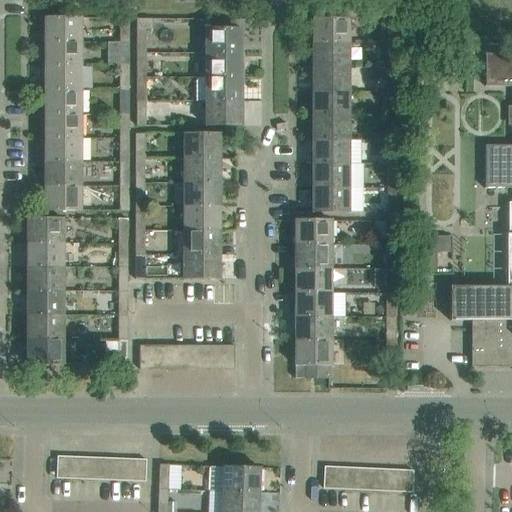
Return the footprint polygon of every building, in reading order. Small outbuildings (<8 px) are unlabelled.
[(396,44),(396,10),(382,10),(382,44),(387,44),(396,44)] [(80,42),(80,18),(45,18),(45,42),(80,42)] [(129,18),(120,18),(120,43),(129,43),(129,29),(129,18)] [(153,29),(153,19),(136,19),(136,29),(136,54),(145,54),(145,29),(153,29)] [(348,19),(312,19),(312,44),(348,43),(348,19)] [(241,53),(241,29),(205,29),(205,54),(241,53)] [(80,66),(80,42),(45,42),(45,66),(80,66)] [(129,43),(120,43),(120,67),(129,67),(129,43)] [(348,67),(348,43),(312,44),(312,68),(348,67)] [(397,67),(396,44),(387,44),(387,67),(397,67)] [(242,77),(241,53),(205,54),(205,78),(242,77)] [(511,53),(485,54),(485,87),(511,86),(511,145),(485,146),(485,188),(511,188),(511,202),(508,203),(508,235),(507,235),(507,287),(511,287),(511,53)] [(145,78),(145,54),(136,54),(136,78),(145,78)] [(80,90),(80,66),(45,66),(45,90),(80,90)] [(129,91),(129,67),(120,67),(120,91),(129,91)] [(349,91),(348,67),(312,68),(312,92),(349,91)] [(397,91),(397,67),(387,67),(387,91),(397,91)] [(242,101),(242,77),(205,78),(205,101),(242,101)] [(145,102),(145,78),(136,78),(136,102),(145,102)] [(80,114),(80,90),(45,90),(45,114),(80,114)] [(129,115),(129,91),(120,91),(120,115),(129,115)] [(349,115),(349,91),(312,92),(312,116),(349,115)] [(397,115),(397,91),(387,91),(387,102),(387,115),(397,115)] [(242,126),(242,101),(205,101),(205,126),(242,126)] [(145,126),(145,102),(136,102),(136,126),(145,126)] [(80,138),(80,114),(45,114),(45,138),(80,138)] [(129,138),(129,115),(120,115),(120,138),(129,138)] [(349,140),(349,115),(312,116),(312,140),(349,140)] [(397,139),(397,115),(387,115),(387,139),(397,139)] [(145,134),(135,134),(135,159),(145,159),(145,134)] [(183,134),(183,159),(220,159),(220,134),(183,134)] [(80,162),(80,138),(45,138),(45,162),(80,162)] [(129,162),(129,138),(120,138),(120,162),(129,162)] [(397,163),(397,139),(387,139),(387,163),(397,163)] [(349,164),(349,140),(312,140),(312,164),(349,164)] [(145,183),(145,159),(135,159),(135,183),(145,183)] [(220,183),(220,159),(183,159),(183,183),(220,183)] [(80,186),(80,162),(45,162),(45,186),(80,186)] [(129,186),(129,162),(120,162),(120,186),(129,186)] [(397,187),(397,163),(387,163),(387,187),(397,187)] [(349,188),(349,164),(312,164),(312,188),(349,188)] [(145,207),(145,183),(135,183),(135,207),(145,207)] [(220,207),(220,183),(183,183),(183,207),(220,207)] [(80,211),(80,186),(45,186),(45,211),(80,211)] [(129,211),(129,186),(120,186),(120,211),(129,211)] [(397,212),(397,187),(387,187),(387,213),(397,212)] [(349,212),(349,188),(312,188),(312,212),(349,212)] [(145,231),(145,207),(135,207),(135,231),(145,231)] [(220,231),(220,207),(183,207),(184,231),(220,231)] [(63,219),(28,219),(27,219),(27,244),(63,244),(63,219)] [(119,219),(119,244),(128,244),(128,219),(119,219)] [(331,220),(296,220),(295,220),(295,245),(331,245),(331,220)] [(386,220),(386,245),(395,245),(395,220),(386,220)] [(145,255),(145,231),(135,231),(135,255),(145,255)] [(220,255),(220,231),(184,231),(184,255),(220,255)] [(63,268),(63,244),(27,244),(27,268),(63,268)] [(128,268),(128,244),(119,244),(119,268),(128,268)] [(331,269),(331,245),(295,245),(295,269),(331,269)] [(395,269),(395,245),(386,245),(385,269),(395,269)] [(148,268),(178,270),(179,248),(149,247),(148,268)] [(145,279),(145,255),(135,255),(135,279),(145,279)] [(220,279),(220,255),(184,255),(184,279),(220,279)] [(63,292),(63,268),(27,268),(27,292),(63,292)] [(128,292),(128,279),(128,268),(119,268),(119,292),(128,292)] [(331,293),(331,269),(295,269),(295,293),(331,293)] [(395,293),(395,269),(385,269),(385,293),(395,293)] [(511,287),(507,287),(450,287),(450,321),(471,321),(471,367),(509,367),(511,367),(511,287)] [(63,316),(63,292),(27,292),(27,316),(63,316)] [(128,316),(128,292),(119,292),(118,316),(128,316)] [(331,317),(331,293),(295,293),(294,317),(331,317)] [(395,317),(395,293),(385,293),(385,317),(395,317)] [(63,340),(63,316),(27,316),(27,340),(63,340)] [(128,340),(128,316),(118,316),(118,340),(128,340)] [(331,341),(331,317),(294,317),(294,341),(331,341)] [(394,341),(395,317),(385,317),(385,341),(394,341)] [(63,365),(63,340),(27,340),(27,365),(63,365)] [(128,364),(128,340),(118,340),(118,364),(128,364)] [(331,365),(331,341),(294,341),(294,378),(328,378),(328,365),(331,365)] [(394,365),(394,341),(385,341),(385,365),(394,365)] [(152,369),(152,345),(140,345),(140,369),(152,369)] [(164,369),(164,345),(152,345),(152,369),(164,369)] [(176,369),(176,345),(164,345),(164,369),(176,369)] [(188,369),(187,345),(176,345),(176,369),(188,369)] [(199,369),(199,345),(187,345),(188,369),(199,369)] [(211,369),(211,345),(199,345),(199,369),(211,369)] [(223,369),(223,345),(211,345),(211,369),(223,369)] [(235,369),(235,345),(223,345),(223,369),(235,369)] [(68,479),(68,457),(57,457),(57,479),(68,479)] [(79,480),(80,458),(68,457),(68,479),(79,480)] [(90,480),(91,458),(80,458),(79,480),(90,480)] [(101,480),(102,458),(91,458),(90,480),(101,480)] [(112,481),(113,459),(102,458),(101,480),(112,481)] [(123,481),(124,459),(113,459),(112,481),(123,481)] [(134,482),(135,460),(124,459),(123,481),(134,482)] [(146,482),(146,460),(135,460),(134,482),(146,482)] [(168,490),(169,465),(159,465),(158,489),(168,490)] [(259,493),(259,468),(223,467),(223,491),(259,493)] [(335,489),(335,467),(324,467),(324,489),(335,489)] [(346,490),(347,468),(335,467),(335,489),(346,490)] [(357,490),(358,468),(347,468),(346,490),(357,490)] [(368,491),(369,469),(358,468),(357,490),(368,491)] [(379,491),(380,469),(369,469),(368,491),(379,491)] [(390,492),(391,470),(380,469),(379,491),(390,492)] [(401,492),(402,470),(391,470),(390,492),(401,492)] [(413,492),(413,470),(402,470),(401,492),(413,492)] [(167,511),(168,490),(158,489),(157,511),(167,511)] [(257,511),(259,493),(223,491),(221,511),(257,511)]
